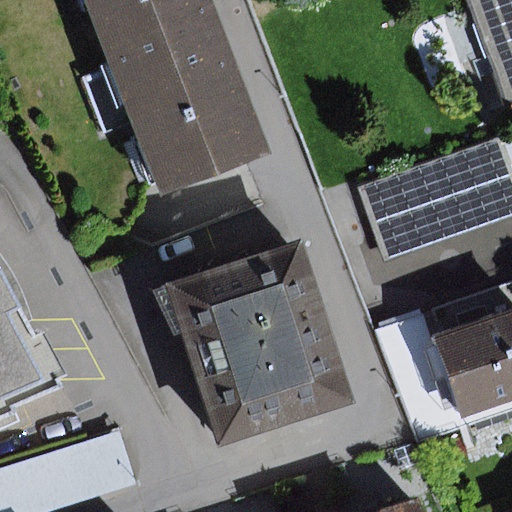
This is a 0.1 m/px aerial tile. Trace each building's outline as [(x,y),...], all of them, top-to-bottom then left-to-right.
[(214,0),(85,0),(163,201),(275,158),(214,0)] [(511,104),(511,0),(467,0),(504,107),(511,104)] [(511,134),(362,188),(388,263),(511,219),(511,134)] [(357,405),(305,241),(169,285),(221,448),(357,405)] [(0,426),(18,419),(10,404),(56,385),(0,275),(0,426)] [(511,312),(438,336),(464,417),(511,401),(511,312)] [(511,401),(464,417),(438,336),(430,314),(378,331),(417,445),(511,413),(511,401)] [(120,436),(0,471),(0,511),(54,511),(135,488),(120,436)]
